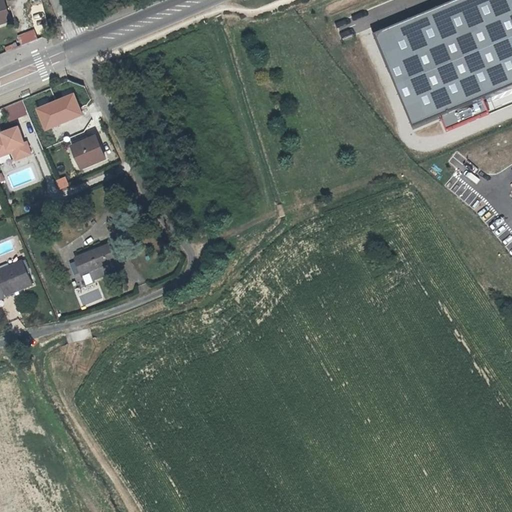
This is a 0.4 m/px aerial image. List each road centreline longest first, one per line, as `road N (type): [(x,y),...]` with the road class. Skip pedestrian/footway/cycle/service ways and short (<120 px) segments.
road 1 (residential): [(77,49),(155,214),(189,251),(192,266),(170,289),(110,318),(0,344)]
road 2 (primary): [(196,0),(77,49)]
